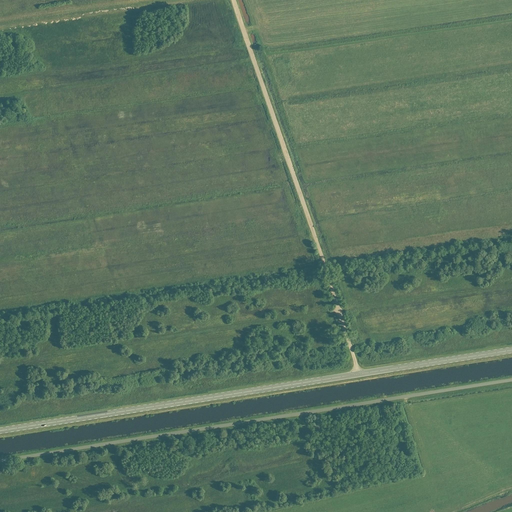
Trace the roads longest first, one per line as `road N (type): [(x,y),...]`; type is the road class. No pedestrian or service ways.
road 1 (primary): [(511,350),(0,431)]
road 2 (unclassified): [(0,461),(511,380)]
road 3 (track): [(358,374),(244,31)]
road 4 (track): [(338,310),(511,285)]
